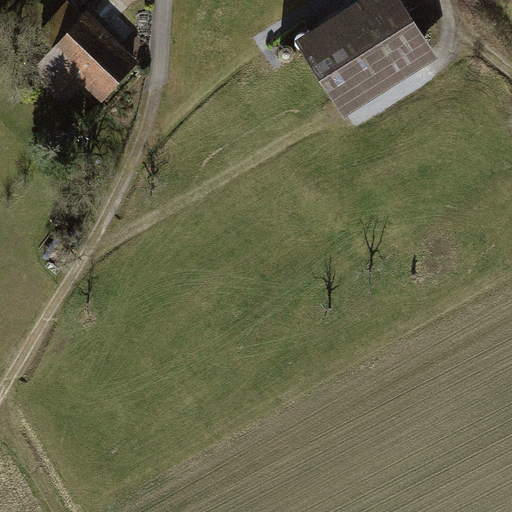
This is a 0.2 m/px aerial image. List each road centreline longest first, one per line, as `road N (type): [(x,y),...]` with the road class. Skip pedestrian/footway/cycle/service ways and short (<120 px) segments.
road 1 (track): [(87,257),(310,130),(348,124),(466,40)]
road 2 (track): [(146,138),(0,405)]
road 3 (residential): [(165,0),(146,138)]
